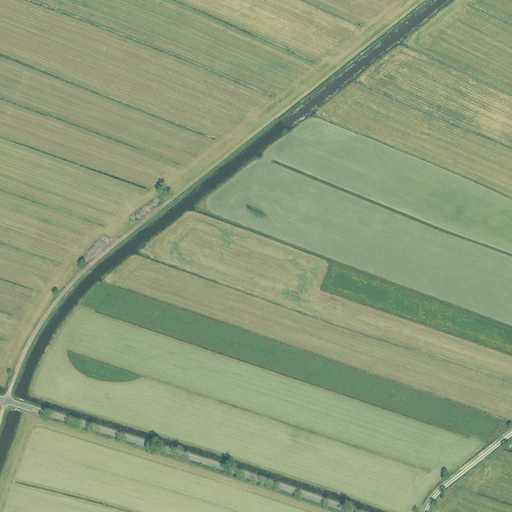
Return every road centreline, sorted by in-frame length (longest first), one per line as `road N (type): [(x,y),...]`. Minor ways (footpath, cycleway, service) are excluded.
road 1 (track): [(0,418),(34,331),(70,279),(422,0)]
road 2 (unclassified): [(352,511),(0,399)]
